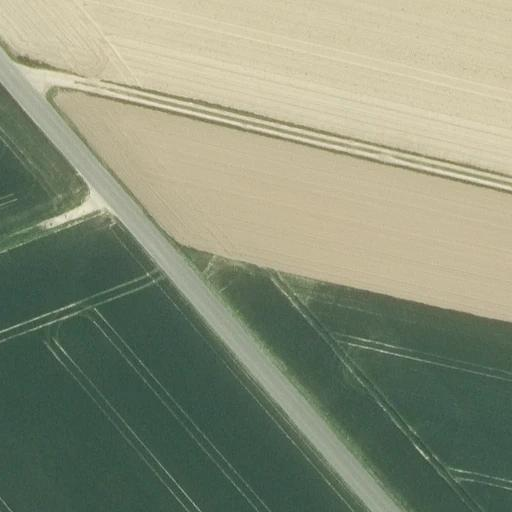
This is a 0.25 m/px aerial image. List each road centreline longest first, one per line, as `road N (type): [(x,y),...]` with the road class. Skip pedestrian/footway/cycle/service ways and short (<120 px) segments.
road 1 (residential): [(0,63),(389,511)]
road 2 (track): [(511,183),(51,76),(16,82)]
road 3 (track): [(114,197),(0,243)]
